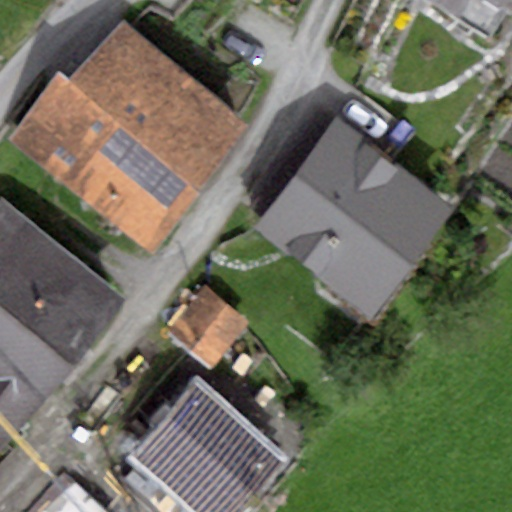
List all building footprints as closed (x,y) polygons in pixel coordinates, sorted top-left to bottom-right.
[(511,0),(435,0),(489,33),(504,9),(510,13),(511,8),(511,0)] [(249,127),(123,19),(68,80),(57,72),(7,141),(152,253),(249,127)] [(455,211),(336,118),(250,227),(369,320),(455,211)] [(1,198),(0,199),(0,449),(125,301),(1,198)] [(251,323),(205,286),(167,332),(213,369),(251,323)]
